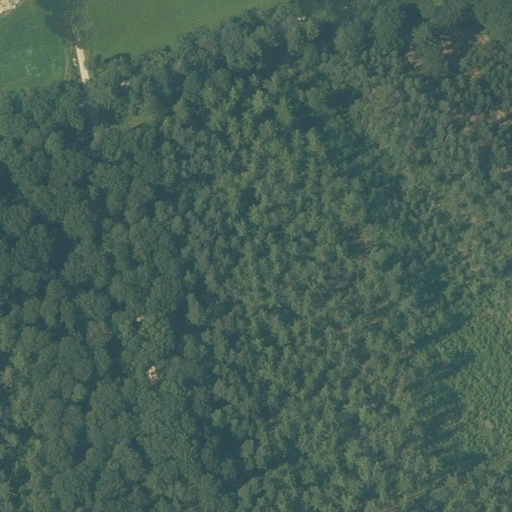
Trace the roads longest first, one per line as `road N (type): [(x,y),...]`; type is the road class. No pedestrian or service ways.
road 1 (unclassified): [(184,511),(68,0)]
road 2 (track): [(0,135),(365,0)]
